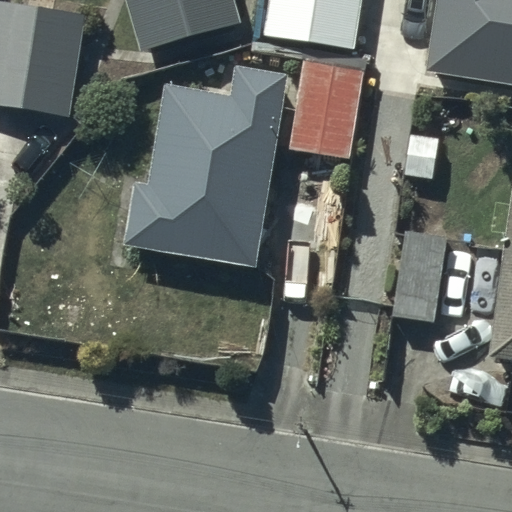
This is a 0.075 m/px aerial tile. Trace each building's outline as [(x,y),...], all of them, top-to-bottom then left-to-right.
[(86,8),(24,0),(0,0),(0,103),(73,113),(86,8)] [(242,13),(238,0),(128,0),(141,44),(242,13)] [(360,0),(269,0),(265,31),(354,44),(360,0)] [(511,0),(436,0),(427,65),(511,76),(511,0)] [(364,64),(304,55),(291,144),(351,152),(364,64)] [(256,262),(287,68),(234,60),(229,88),(162,77),(146,177),(135,175),(125,241),(256,262)] [(511,178),(490,352),(511,354),(511,178)] [(446,231),(404,226),(394,311),(436,316),(446,231)]
